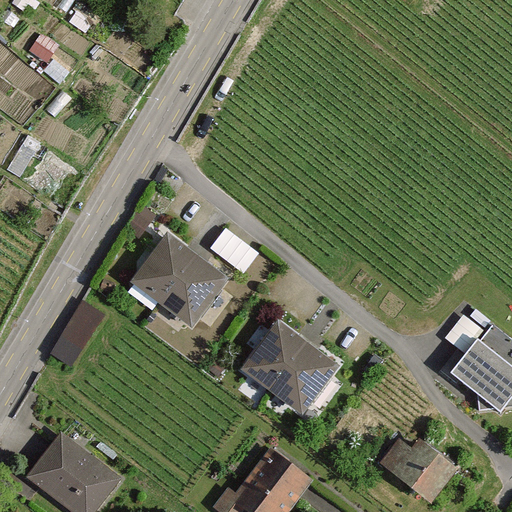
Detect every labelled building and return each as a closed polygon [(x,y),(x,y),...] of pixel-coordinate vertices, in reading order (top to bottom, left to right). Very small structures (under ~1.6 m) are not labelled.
[(213,245),(247,270),(262,249),(228,225),(213,245)] [(169,234),(132,282),(192,328),(229,280),(169,234)] [(76,363),(107,311),(85,298),(54,350),(76,363)] [(338,366),(277,322),(242,370),(303,415),(338,366)] [(511,394),(511,366),(478,339),(451,372),(499,411),(511,394)] [(61,433),(26,479),(70,511),(96,511),(121,479),(61,433)] [(398,438),(379,461),(431,504),(459,469),(420,438),(411,448),(398,438)] [(240,511),(242,510),(244,511),(285,511),(311,478),(272,449),(237,496),(226,488),(210,509),(214,511),(240,511)]
